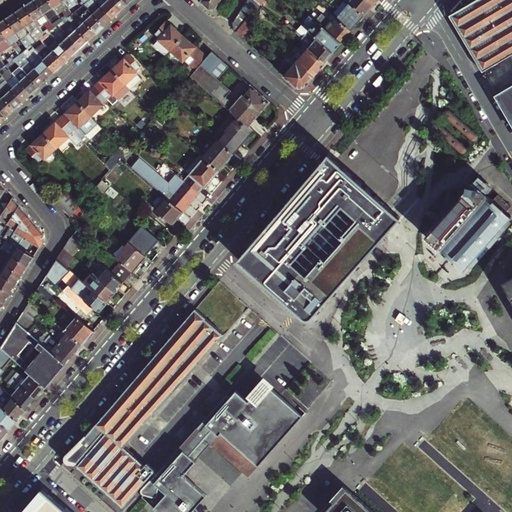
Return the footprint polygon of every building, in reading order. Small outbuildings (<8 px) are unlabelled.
[(53,28),(54,28),(48,19),(35,0),(34,0),(26,6),(39,26),(43,33),(45,31),(47,33),(49,32),(53,28)] [(35,0),(48,19),(57,13),(48,0),(35,0)] [(66,18),(72,14),(62,0),(48,0),(57,13),(61,19),(63,17),(65,20),(66,18)] [(81,3),(79,4),(75,0),(62,0),(72,14),(75,12),(83,6),(81,3)] [(105,26),(113,19),(101,7),(96,3),(95,2),(92,0),(89,0),(84,4),(83,6),(84,7),(86,6),(105,26)] [(113,19),(121,11),(109,0),(92,0),(95,2),(96,3),(101,7),(113,19)] [(109,0),(121,11),(129,4),(124,0),(109,0)] [(210,8),(216,8),(221,0),(201,0),(201,1),(210,8)] [(250,16),(252,18),(261,4),(256,0),(247,0),(242,9),(250,16)] [(364,16),(374,5),(368,0),(350,0),(349,3),(350,4),(364,16)] [(511,0),(476,0),(451,15),(451,17),(483,71),(511,54),(511,88),(498,97),(511,120),(511,0)] [(337,19),(351,31),(364,16),(350,4),(337,19)] [(36,28),(39,26),(26,6),(17,12),(30,32),(36,28)] [(97,33),(105,26),(86,6),(84,7),(83,6),(75,12),(80,17),(97,33)] [(234,30),(236,32),(250,16),(242,9),(233,23),(234,30)] [(32,35),(30,32),(17,12),(7,19),(21,40),(26,36),(31,42),(27,45),(29,47),(37,41),(32,35)] [(342,43),(351,31),(337,19),(333,23),(328,19),(322,13),(316,20),(342,43)] [(333,23),(337,19),(332,15),(328,19),(333,23)] [(236,32),(242,38),(256,22),(252,18),(250,16),(236,32)] [(89,41),(97,33),(80,17),(72,24),(89,41)] [(27,45),(26,46),(21,40),(7,19),(0,23),(0,28),(11,44),(19,55),(23,52),(29,47),(27,45)] [(333,52),(342,43),(316,20),(308,30),(333,52)] [(172,50),(184,36),(166,21),(155,33),(161,38),(154,45),(167,56),(172,50)] [(325,62),(333,52),(308,30),(302,24),(296,30),(287,22),(284,25),(308,47),(325,62)] [(81,48),(89,41),(72,24),(64,32),(81,48)] [(73,55),(81,48),(64,32),(59,27),(57,25),(54,28),(53,28),(56,32),(61,36),(57,40),(57,41),(73,55)] [(45,35),(43,33),(39,26),(36,28),(38,31),(42,37),(45,35)] [(0,48),(1,51),(11,44),(0,28),(0,48)] [(39,39),(42,37),(38,31),(32,35),(37,41),(39,39)] [(57,40),(61,36),(56,32),(52,35),(57,40)] [(197,69),(207,57),(184,36),(172,50),(184,61),(185,59),(197,69)] [(55,72),(63,65),(48,49),(39,39),(37,41),(29,47),(31,49),(33,48),(40,56),(55,72)] [(63,65),(73,55),(57,41),(48,49),(63,65)] [(291,53),(315,74),(325,62),(308,47),(303,53),(299,49),(295,53),(293,50),(287,46),(286,48),(291,53)] [(28,58),(32,55),(29,51),(31,49),(29,47),(23,52),(28,58)] [(237,116),(248,126),(269,102),(251,86),(235,104),(226,97),(231,91),(218,79),(229,66),(212,51),(207,57),(197,69),(191,76),(237,116)] [(304,86),(315,74),(291,53),(289,55),(292,57),(288,61),(292,66),(284,75),(297,87),(304,86)] [(138,73),(136,71),(142,66),(130,54),(113,70),(126,84),(138,73)] [(47,80),(55,72),(40,56),(32,63),(35,68),(47,80)] [(23,102),(31,95),(15,76),(9,68),(3,72),(1,69),(0,70),(0,72),(4,78),(23,102)] [(39,87),(47,80),(35,68),(28,75),(39,87)] [(31,95),(39,87),(28,75),(26,72),(23,69),(15,76),(31,95)] [(131,89),(126,84),(113,70),(96,85),(108,98),(113,93),(119,100),(131,89)] [(15,110),(23,102),(4,78),(0,81),(0,88),(0,89),(15,110)] [(103,105),(102,103),(108,98),(96,85),(79,101),(92,115),(103,105)] [(0,108),(7,117),(15,110),(0,89),(0,108)] [(103,127),(99,123),(92,115),(79,101),(62,117),(73,130),(81,139),(87,134),(91,138),(103,127)] [(445,114),(447,117),(470,138),(473,141),(477,141),(479,139),(479,135),(476,132),(453,111),(450,109),(446,109),(444,111),(445,114)] [(218,139),(234,153),(254,130),(248,126),(237,116),(218,139)] [(69,137),(68,135),(73,130),(62,117),(45,133),(58,147),(69,137)] [(433,127),(436,130),(459,151),(462,154),(466,154),(468,151),(467,148),(464,145),(442,124),(439,122),(435,122),(433,124),(433,127)] [(46,159),(58,147),(45,133),(27,150),(39,162),(44,157),(46,159)] [(205,157),(220,170),(234,153),(218,139),(203,156),(205,157)] [(120,158),(121,158),(126,152),(123,148),(117,155),(120,158)] [(366,256),(400,218),(363,186),(328,155),(238,259),(304,317),(308,318),(310,318),(313,316),(366,256)] [(204,186),(205,187),(220,170),(205,157),(196,169),(192,165),(187,171),(190,174),(185,180),(198,192),(204,186)] [(191,203),(190,202),(198,192),(185,180),(178,174),(170,183),(140,158),(132,168),(166,197),(183,212),(191,203)] [(107,166),(110,170),(117,163),(113,160),(107,166)] [(7,208),(13,197),(0,180),(0,207),(2,209),(4,206),(7,208)] [(105,194),(110,188),(101,181),(96,187),(105,194)] [(463,269),(511,216),(474,184),(467,191),(426,236),(457,264),(463,269)] [(55,198),(59,203),(71,194),(66,189),(55,198)] [(59,203),(64,209),(75,199),(71,194),(59,203)] [(7,224),(8,223),(20,204),(13,197),(7,208),(0,218),(0,219),(1,220),(7,224)] [(173,224),(183,212),(166,197),(155,209),(161,215),(159,218),(164,222),(166,219),(173,224)] [(64,209),(71,217),(80,205),(75,199),(64,209)] [(10,241),(11,238),(27,213),(20,204),(8,223),(12,225),(5,238),(8,239),(10,241)] [(20,244),(22,241),(34,221),(27,213),(11,238),(10,241),(17,245),(19,246),(22,248),(23,246),(20,244)] [(45,240),(44,233),(34,221),(22,241),(20,244),(23,246),(22,248),(25,250),(32,241),(40,247),(45,240)] [(129,241),(146,256),(159,241),(142,226),(129,241)] [(84,248),(90,240),(78,229),(71,237),(83,247),(84,248)] [(64,248),(75,257),(83,247),(71,237),(64,248)] [(34,256),(25,250),(22,248),(19,246),(17,245),(10,241),(8,239),(2,249),(29,265),(34,256)] [(144,258),(146,256),(129,241),(123,248),(116,257),(122,261),(133,271),(135,273),(146,260),(144,258)] [(112,253),(116,257),(123,248),(119,245),(112,253)] [(57,258),(67,267),(75,257),(64,248),(57,258)] [(0,260),(23,275),(29,265),(2,249),(0,251),(0,260)] [(100,310),(108,301),(85,282),(67,267),(57,258),(51,269),(62,279),(65,276),(70,280),(72,279),(77,284),(77,286),(81,290),(84,289),(88,294),(85,298),(100,310)] [(17,284),(23,275),(0,260),(0,267),(2,269),(0,273),(17,284)] [(124,282),(133,271),(122,261),(112,273),(124,282)] [(116,292),(124,282),(112,273),(105,266),(104,268),(101,268),(97,272),(97,276),(116,292)] [(0,285),(11,293),(17,284),(0,273),(0,285)] [(108,301),(116,292),(97,276),(93,273),(85,282),(108,301)] [(0,298),(5,302),(11,293),(0,285),(0,298)] [(48,301),(52,295),(40,285),(36,291),(48,301)] [(34,320),(42,310),(31,301),(24,311),(34,320)] [(74,452),(70,456),(69,457),(70,458),(70,459),(70,461),(71,462),(72,463),(74,464),(75,465),(76,465),(77,465),(122,505),(124,506),(137,491),(141,486),(147,492),(142,497),(159,511),(195,511),(194,510),(207,495),(184,475),(196,461),(194,459),(189,455),(197,446),(205,438),(209,442),(243,472),(254,460),(259,465),(303,416),(266,383),(249,401),(237,391),(231,397),(228,394),(206,417),(204,415),(193,427),(196,430),(188,438),(181,447),(156,475),(147,485),(144,483),(153,472),(155,469),(147,462),(145,465),(124,446),(179,385),(189,375),(224,335),(196,309),(160,350),(130,385),(74,452)] [(29,331),(36,322),(34,320),(24,311),(17,322),(29,331)] [(83,345),(95,331),(76,315),(72,320),(72,322),(65,330),(68,333),(83,345)] [(64,329),(65,330),(72,322),(72,320),(70,318),(62,327),(64,329)] [(47,387),(67,364),(47,347),(29,331),(17,322),(1,348),(13,357),(32,374),(47,387)] [(46,330),(75,355),(83,345),(68,333),(66,335),(61,332),(59,335),(54,330),(53,332),(46,326),(44,329),(46,330)] [(67,364),(75,355),(46,330),(43,334),(47,338),(45,340),(50,345),(47,347),(67,364)] [(0,349),(0,366),(3,369),(13,357),(1,348),(0,349)] [(9,374),(13,377),(18,372),(14,369),(9,374)] [(37,398),(47,387),(32,374),(27,379),(18,372),(13,377),(37,398)] [(4,380),(8,383),(13,377),(9,374),(4,380)] [(28,410),(37,398),(13,377),(8,383),(17,391),(12,397),(28,410)] [(0,403),(19,420),(28,410),(12,397),(5,391),(1,396),(0,394),(0,403)] [(0,420),(11,430),(19,420),(0,403),(0,420)] [(0,441),(11,430),(0,420),(0,441)] [(202,450),(209,442),(205,438),(197,446),(189,455),(194,459),(202,450)] [(243,472),(249,477),(259,465),(254,460),(243,472)] [(331,497),(317,511),(372,511),(342,484),(331,497)] [(76,511),(47,487),(25,511),(76,511)]
